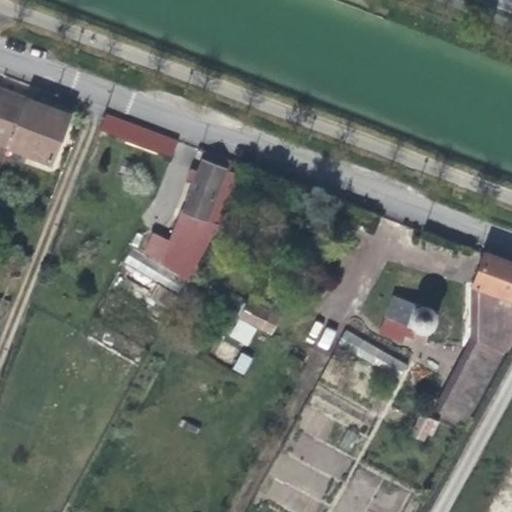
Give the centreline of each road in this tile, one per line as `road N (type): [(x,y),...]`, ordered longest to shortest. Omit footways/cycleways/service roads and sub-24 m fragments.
road 1 (residential): [(0,54),(511,247)]
road 2 (track): [(101,93),(0,352)]
